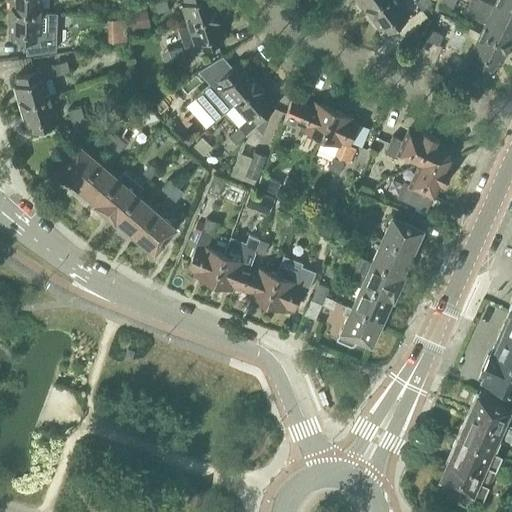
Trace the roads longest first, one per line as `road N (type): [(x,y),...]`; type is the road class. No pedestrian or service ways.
road 1 (unclassified): [(328,475),(260,351),(120,296),(0,217)]
road 2 (tertiary): [(354,480),(426,349),(511,161)]
road 3 (residential): [(511,119),(343,51),(291,15),(287,0)]
